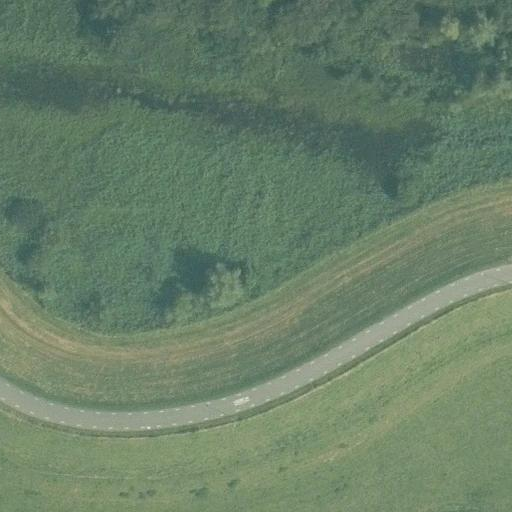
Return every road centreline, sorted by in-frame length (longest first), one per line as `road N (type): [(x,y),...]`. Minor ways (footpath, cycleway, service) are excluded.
road 1 (track): [(0,280),(66,335),(142,345),(219,330),(402,234),(511,195)]
road 2 (unclassified): [(0,386),(85,418),(187,417),(256,398),(422,308),(511,273)]
